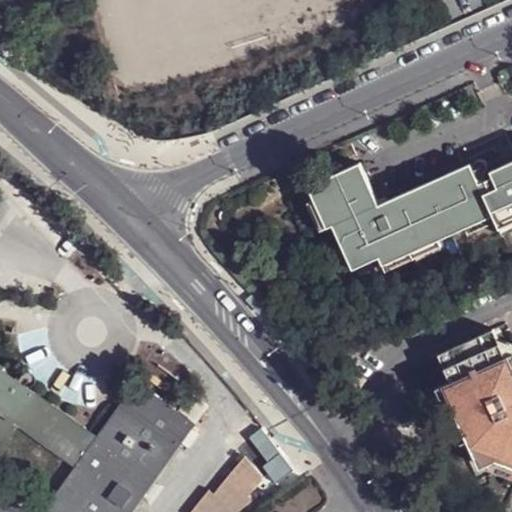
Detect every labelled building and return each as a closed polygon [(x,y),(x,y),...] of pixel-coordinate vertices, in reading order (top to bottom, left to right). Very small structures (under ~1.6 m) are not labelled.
[(360,162),(309,186),(355,272),(381,259),(384,266),(494,216),(501,231),(511,225),(511,161),(503,165),(506,173),(480,184),(470,163),(379,205),(360,162)] [(511,366),(493,327),(439,352),(458,394),(451,397),(484,465),(497,458),(502,461),(504,456),(511,458),(511,366)] [(0,442),(17,418),(24,408),(37,390),(0,363),(0,442)] [(129,511),(194,421),(139,382),(101,435),(81,463),(48,510),(51,511),(129,511)] [(74,441),(85,425),(37,390),(24,408),(74,441)] [(209,400),(193,390),(183,406),(197,417),(209,400)] [(420,410),(404,399),(393,417),(410,427),(420,410)] [(85,425),(74,441),(24,408),(17,418),(81,463),(101,435),(85,425)] [(248,450),(217,487),(211,482),(187,509),(190,511),(250,511),(278,493),(248,450)]
